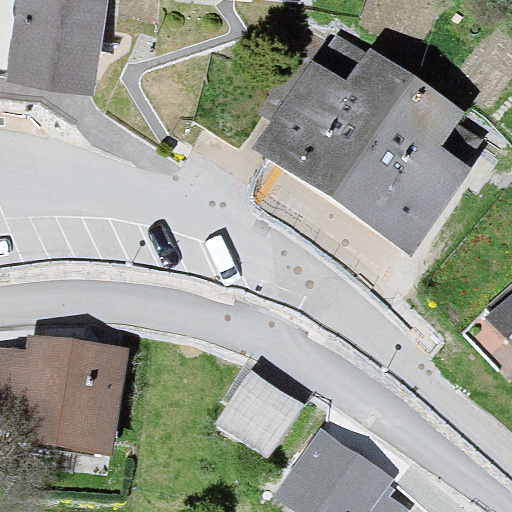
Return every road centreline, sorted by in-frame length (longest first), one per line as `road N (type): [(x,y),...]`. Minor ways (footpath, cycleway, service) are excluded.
road 1 (residential): [(0,165),(180,201),(234,224),(333,292),(511,460)]
road 2 (residential): [(0,306),(134,303),(260,337),(328,371),(511,509)]
